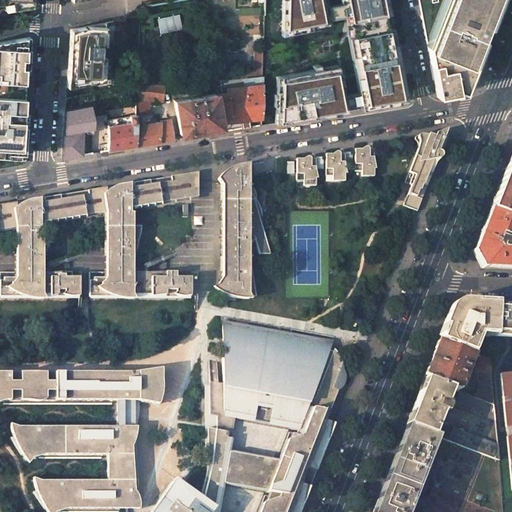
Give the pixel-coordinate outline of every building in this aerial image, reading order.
[(0,0),(0,2),(10,1),(11,9),(31,5),(31,0),(0,0)] [(324,0),(281,0),(280,35),(330,25),(324,0)] [(386,0),(339,0),(360,109),(406,100),(386,0)] [(417,0),(436,96),(456,92),(456,88),(463,91),(484,39),(480,38),(484,27),(488,29),(498,0),(417,0)] [(70,29),(66,86),(102,79),(110,77),(111,58),(120,58),(121,19),(104,22),(105,27),(87,25),(70,29)] [(29,36),(0,40),(0,150),(5,150),(22,151),(25,99),(21,99),(22,81),(26,81),(29,36)] [(275,123),(344,111),(337,65),(275,76),(275,123)] [(261,76),(220,80),(221,92),(226,91),(226,93),(214,95),(218,119),(229,118),(230,121),(241,119),(242,128),(250,127),(249,119),(260,118),(261,76)] [(166,86),(137,85),(136,114),(135,146),(172,140),(168,119),(160,121),(160,122),(142,124),(141,113),(149,113),(149,99),(152,99),(152,101),(163,101),(166,86)] [(214,93),(174,100),(179,133),(219,126),(218,119),(214,95),(214,93)] [(90,104),(64,109),(63,122),(63,132),(61,159),(82,156),(83,133),(92,133),(93,118),(90,104)] [(136,114),(106,119),(107,125),(107,151),(135,146),(136,114)] [(410,186),(402,205),(416,211),(447,132),(446,132),(446,131),(415,136),(414,137),(414,138),(414,140),(415,142),(417,144),(417,146),(417,147),(403,183),(410,186)] [(363,149),(354,149),(354,154),(354,171),(361,171),(361,177),(373,177),(373,149),(363,149)] [(509,157),(490,208),(511,217),(511,150),(511,151),(509,157)] [(334,154),(325,154),(325,159),(325,176),(332,176),(332,181),(344,181),(344,154),(334,154)] [(305,159),(296,159),(296,162),(296,181),(303,181),(303,186),(315,186),(315,159),(305,159)] [(248,179),(248,164),(239,165),(227,170),(223,173),(220,176),(221,177),(217,179),(219,182),(221,185),(221,279),(218,282),(219,283),(215,287),(214,285),(210,288),(221,294),(221,297),(227,296),(232,298),(237,299),(242,300),(248,300),(248,297),(255,297),(250,264),(251,254),(248,254),(248,250),(248,237),(252,237),(258,255),(269,254),(264,239),(260,239),(260,234),(263,233),(261,227),(262,223),(262,220),(262,216),(261,213),(260,210),(259,206),(257,203),(255,200),(255,198),(255,195),(255,193),(254,190),(253,188),(250,186),(248,179)] [(0,229),(16,227),(16,267),(16,273),(0,272),(0,296),(80,296),(81,272),(63,273),(64,276),(58,276),(58,272),(42,272),(42,268),(42,258),(44,255),(46,252),(47,248),(48,244),(48,240),(42,240),(42,228),(40,228),(40,223),(105,212),(105,268),(105,272),(89,273),(89,296),(197,296),(197,272),(132,273),(132,268),(132,257),(135,252),(137,248),(138,242),(139,235),(140,229),(140,226),(133,225),(132,225),(132,213),(129,213),(129,208),(195,197),(195,192),(197,193),(197,182),(197,172),(157,179),(57,195),(0,204),(0,229)] [(511,217),(490,208),(473,251),(481,267),(511,268),(511,243),(507,243),(509,238),(508,237),(511,227),(511,217)] [(455,302),(441,334),(479,349),(487,330),(503,332),(504,302),(504,298),(468,295),(455,302)] [(511,301),(510,302),(504,302),(503,332),(511,332),(511,301)] [(299,511),(334,424),(326,420),(337,390),(338,390),(341,388),(343,385),(345,382),(345,378),(345,373),(343,369),(342,366),(342,362),(339,357),(336,352),(333,349),(330,357),(326,356),(329,348),(221,328),(222,383),(210,382),(210,414),(217,416),(218,430),(214,430),(206,428),(207,467),(199,497),(197,498),(192,494),(192,493),(173,479),(149,511),(299,511)] [(441,334),(424,378),(450,388),(457,391),(459,384),(467,384),(479,349),(441,334)] [(134,372),(0,372),(0,403),(3,402),(4,401),(117,400),(117,427),(11,427),(14,438),(10,439),(22,456),(26,461),(41,456),(40,455),(106,455),(106,474),(109,474),(110,481),(34,481),(37,492),(33,493),(45,510),(45,511),(58,511),(64,510),(122,510),(122,504),(126,504),(129,504),(133,507),(140,510),(139,502),(136,494),(136,419),(133,419),(132,412),(132,401),(139,401),(158,405),(161,397),(162,389),(161,379),(157,370),(134,372)] [(511,372),(501,373),(506,426),(511,425),(511,372)] [(424,378),(406,424),(419,421),(434,427),(440,430),(450,407),(454,407),(456,401),(453,399),(457,391),(450,388),(424,378)] [(406,424),(371,511),(414,511),(424,485),(439,444),(442,438),(444,432),(440,430),(434,427),(419,421),(406,424)] [(459,445),(493,459),(499,445),(465,431),(459,445)]
